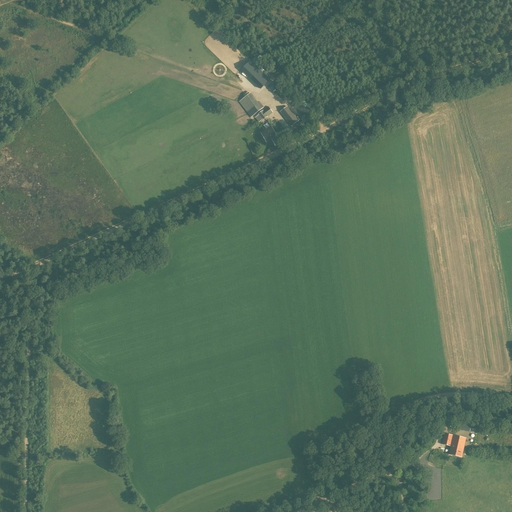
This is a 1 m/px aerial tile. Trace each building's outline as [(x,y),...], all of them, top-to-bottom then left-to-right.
[(265,76),(256,86),(263,92),(272,83),(265,76)] [(239,102),(250,117),(262,108),(251,93),(239,102)] [(287,106),(280,112),(291,127),(299,121),(287,106)] [(257,115),(261,121),(272,114),(267,107),(257,115)] [(271,139),(271,140),(275,146),(281,143),(271,127),(265,131),(266,133),(267,133),(270,137),(271,136),(272,139),(271,139)] [(266,143),(271,140),(271,139),(272,139),(271,136),(270,137),(267,133),(266,133),(265,131),(261,133),(266,143)] [(459,423),(457,430),(470,432),(470,428),(473,428),(474,425),(471,425),(459,423)] [(449,454),(462,457),(466,438),(444,434),(442,444),(451,446),(449,454)]
